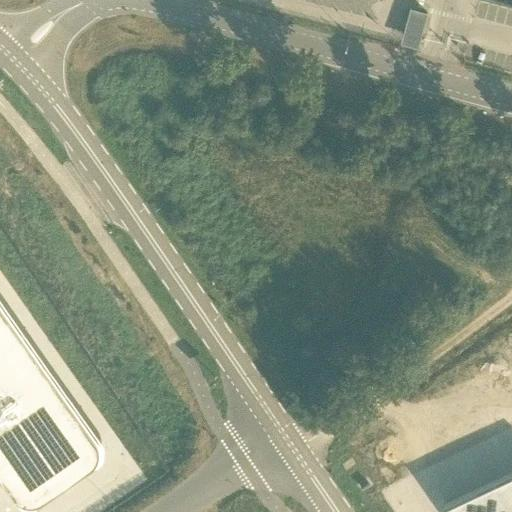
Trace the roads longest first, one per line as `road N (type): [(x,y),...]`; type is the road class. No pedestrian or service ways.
road 1 (tertiary): [(295,451),(83,145),(12,58)]
road 2 (unclassified): [(511,98),(128,0)]
road 3 (track): [(295,451),(511,301)]
road 4 (unclassified): [(167,511),(245,466),(295,451)]
